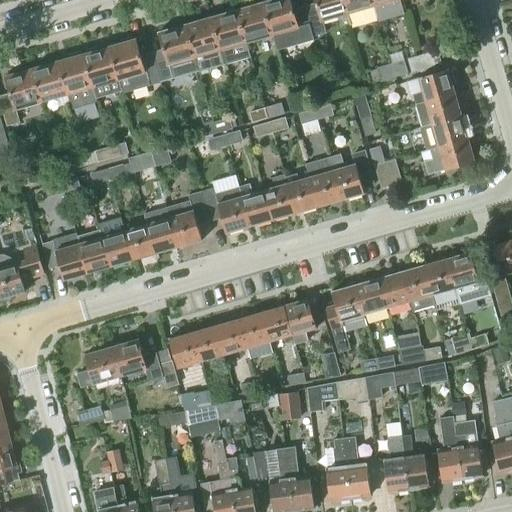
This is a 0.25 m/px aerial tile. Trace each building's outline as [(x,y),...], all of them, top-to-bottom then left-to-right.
[(263,3),(272,36),(277,51),(315,40),(314,37),(305,8),(294,12),(290,0),(272,0),(263,3)] [(305,8),(314,37),(326,34),(322,22),(348,15),(344,0),(316,0),(317,5),(305,8)] [(352,27),(378,19),(372,0),(344,0),(348,15),(352,27)] [(372,0),(378,22),(378,23),(405,15),(400,0),(372,0)] [(272,36),(263,3),(253,6),(252,4),(239,8),(240,10),(238,10),(247,44),(272,36)] [(251,58),(247,44),(238,10),(234,11),(233,9),(220,13),(221,15),(212,18),(225,66),(251,58)] [(225,66),(212,18),(201,21),(201,19),(188,23),(188,24),(186,25),(200,73),(225,66)] [(164,51),(152,55),(160,83),(160,84),(199,72),(186,25),(175,28),(175,26),(162,30),(162,32),(159,33),(164,51)] [(123,95),(160,84),(160,83),(152,55),(140,58),(136,41),(133,42),(132,39),(119,42),(120,46),(110,48),(122,93),(123,95)] [(99,52),(98,48),(85,52),(86,55),(84,56),(97,100),(122,93),(110,48),(99,52)] [(409,61),(412,73),(442,65),(438,52),(409,61)] [(72,111),(97,103),(97,100),(84,56),(81,57),(80,53),(67,57),(68,60),(58,63),(70,104),(72,111)] [(404,62),(391,66),(395,78),(407,74),(404,62)] [(60,107),(70,104),(58,63),(47,66),(46,63),(33,67),(34,70),(32,70),(41,103),(57,98),(60,107)] [(378,70),(380,76),(381,82),(395,78),(391,66),(378,70)] [(10,94),(0,97),(0,102),(7,127),(19,123),(15,110),(41,103),(32,70),(21,73),(20,70),(8,74),(8,77),(5,78),(10,94)] [(413,95),(416,105),(425,103),(456,94),(453,86),(456,85),(452,72),(449,73),(449,71),(418,79),(422,93),(413,95)] [(422,128),(432,126),(462,117),(456,94),(425,103),(416,105),(422,128)] [(372,118),(365,95),(355,98),(362,121),(372,118)] [(265,109),(268,118),(283,114),(281,105),(265,109)] [(314,111),(317,120),(333,116),(331,107),(314,111)] [(251,118),(253,123),(268,118),(265,109),(250,113),(251,118)] [(314,111),(300,116),(302,125),(317,120),(314,111)] [(422,128),(420,129),(426,151),(430,150),(438,148),(446,146),(469,139),(467,132),(470,131),(466,118),(463,119),(462,117),(432,126),(422,128)] [(376,134),(372,118),(362,121),(366,137),(376,134)] [(215,127),(217,134),(232,130),(229,120),(214,124),(215,127)] [(270,124),(272,134),(288,130),(285,120),(270,124)] [(201,139),(217,134),(215,127),(214,124),(198,129),(201,139)] [(272,134),(270,124),(255,129),(257,138),(272,134)] [(225,138),(227,147),(242,142),(240,133),(225,137),(225,138)] [(0,152),(8,150),(4,134),(0,135),(0,152)] [(212,151),(227,147),(225,137),(209,142),(212,151)] [(428,176),(476,162),(469,139),(446,146),(438,148),(430,150),(433,160),(424,163),(428,176)] [(126,141),(110,146),(113,156),(129,151),(126,141)] [(110,146),(84,153),(87,163),(113,156),(110,146)] [(172,163),(167,148),(151,153),(155,168),(172,163)] [(384,163),(379,149),(370,152),(374,166),(384,163)] [(364,195),(359,179),(372,175),(365,151),(351,155),(354,165),(345,168),(341,155),(328,158),(341,202),(364,195)] [(60,171),(87,163),(84,153),(57,161),(60,171)] [(155,168),(151,153),(129,160),(130,165),(132,174),(155,168)] [(309,179),(318,209),(341,202),(328,158),(305,165),(309,179)] [(384,163),(374,166),(381,190),(401,185),(394,160),(384,163)] [(132,174),(130,165),(107,171),(110,180),(132,174)] [(92,175),(94,185),(110,180),(107,171),(91,175),(92,175)] [(285,175),(284,175),(287,185),(295,215),(318,209),(309,179),(299,182),(297,174),(286,178),(285,175)] [(272,179),(274,188),(264,191),(273,222),(295,215),(287,185),(284,175),(272,179)] [(64,194),(79,190),(76,180),(61,184),(64,194)] [(49,199),(64,194),(61,184),(46,189),(49,199)] [(253,194),(250,184),(239,188),(250,228),(273,222),(264,191),(253,194)] [(216,194),(214,189),(201,193),(210,223),(222,219),(227,235),(250,228),(239,188),(216,194)] [(188,196),(190,202),(167,208),(179,249),(202,243),(197,226),(210,223),(201,193),(188,196)] [(145,218),(147,225),(156,256),(179,249),(167,208),(144,215),(145,218)] [(156,256),(147,225),(125,232),(134,263),(156,256)] [(76,234),(88,276),(111,269),(102,238),(100,231),(77,238),(76,234)] [(112,236),(102,239),(111,269),(134,263),(125,232),(112,236)] [(76,234),(53,241),(53,242),(43,245),(50,270),(60,268),(64,283),(88,276),(76,234)] [(494,246),(503,276),(505,275),(504,275),(511,272),(511,241),(496,246),(496,245),(494,246)] [(0,300),(24,293),(21,282),(44,275),(37,251),(24,255),(25,261),(15,264),(11,259),(4,256),(0,255),(0,300)] [(470,253),(447,260),(456,290),(460,305),(491,296),(482,264),(474,266),(470,253)] [(424,266),(433,297),(456,290),(447,260),(424,266)] [(433,304),(431,297),(433,297),(424,266),(401,273),(412,310),(433,304)] [(412,310),(401,273),(378,279),(387,310),(409,304),(411,310),(412,310)] [(364,316),(387,310),(378,279),(356,286),(364,316)] [(493,284),(501,315),(511,312),(511,305),(505,280),(493,284)] [(349,351),(343,330),(366,323),(364,316),(356,286),(333,292),(337,306),(326,309),(339,354),(349,351)] [(293,337),(295,345),(308,342),(306,333),(316,330),(307,300),(284,307),(292,337),(293,337)] [(261,314),(269,344),(292,337),(284,307),(261,314)] [(238,320),(247,351),(269,344),(261,314),(238,320)] [(215,327),(224,357),(247,351),(238,320),(215,327)] [(193,333),(203,364),(224,357),(215,327),(193,333)] [(170,340),(179,370),(203,364),(193,333),(170,340)] [(474,351),(471,339),(469,334),(452,339),(457,356),(474,351)] [(486,335),(471,339),(474,351),(489,346),(486,335)] [(159,367),(155,353),(142,357),(137,340),(111,348),(120,379),(146,371),(149,382),(163,378),(166,390),(178,387),(172,364),(159,367)] [(426,362),(423,351),(423,346),(399,351),(402,367),(426,362)] [(505,347),(493,351),(497,365),(510,360),(505,347)] [(85,356),(90,371),(77,375),(81,389),(94,385),(94,386),(120,379),(111,348),(85,356)] [(440,348),(423,351),(426,362),(442,359),(440,348)] [(321,356),(324,370),(326,380),(341,377),(334,354),(321,356)] [(393,357),(377,360),(379,371),(395,368),(393,357)] [(379,371),(377,360),(360,362),(362,374),(379,371)] [(418,369),(421,382),(425,382),(425,385),(448,382),(445,363),(419,369),(418,369)] [(395,387),(421,382),(418,369),(393,373),(395,387)] [(395,387),(393,373),(365,378),(368,401),(383,398),(381,389),(395,387)] [(288,376),(290,386),(305,384),(303,374),(288,376)] [(368,401),(365,378),(337,383),(339,400),(356,399),(356,403),(368,401)] [(273,379),(257,382),(259,392),(275,389),(273,379)] [(259,392),(257,382),(241,385),(243,395),(259,392)] [(339,400),(337,383),(307,389),(310,414),(312,414),(312,413),(320,412),(323,412),(322,402),(339,400)] [(226,388),(210,391),(212,401),(228,398),(226,388)] [(212,401),(210,391),(195,393),(196,403),(212,401)] [(279,395),(282,421),(301,419),(298,393),(279,395)] [(511,397),(502,400),(511,438),(511,397)] [(511,472),(511,438),(502,400),(492,403),(495,417),(494,418),(500,443),(493,445),(500,473),(509,471),(509,473),(511,472)] [(111,407),(115,422),(132,419),(127,402),(111,407)] [(452,405),(454,418),(467,417),(465,403),(452,405)] [(225,404),(216,406),(219,420),(228,418),(225,404)] [(185,412),(187,424),(188,426),(219,420),(216,406),(185,412)] [(105,421),(101,407),(76,414),(80,427),(105,421)] [(187,424),(185,412),(158,416),(160,429),(187,424)] [(454,421),(453,417),(440,419),(444,451),(438,452),(443,483),(452,482),(453,486),(464,484),(455,424),(454,422),(454,421)] [(0,446),(9,444),(3,421),(0,421),(0,446)] [(385,423),(390,461),(384,462),(389,493),(398,491),(399,496),(410,494),(402,437),(400,421),(385,423)] [(475,421),(455,424),(464,484),(474,483),(474,478),(483,477),(475,421)] [(425,455),(414,457),(411,436),(402,437),(410,494),(421,492),(420,488),(430,487),(425,455)] [(345,439),(351,503),(362,501),(362,497),(371,496),(367,464),(360,465),(356,438),(345,439)] [(341,504),(351,503),(345,439),(334,441),(335,449),(333,449),(336,469),(327,470),(331,501),(341,500),(341,504)] [(236,511),(230,480),(224,441),(216,442),(222,481),(201,484),(205,510),(215,508),(215,511),(236,511)] [(0,446),(0,484),(18,480),(15,467),(18,466),(15,453),(11,454),(9,444),(0,446)] [(295,448),(286,449),(294,511),(306,511),(306,509),(314,508),(310,477),(299,479),(295,448)] [(294,511),(286,449),(277,450),(281,481),(270,483),(273,511),(294,511)] [(253,454),(258,481),(270,479),(266,452),(253,454)] [(107,457),(108,462),(111,474),(119,472),(116,460),(113,461),(112,456),(107,457)] [(175,458),(165,460),(174,511),(196,511),(194,497),(197,497),(193,476),(179,479),(175,458)] [(254,458),(246,460),(250,480),(257,479),(254,458)] [(158,480),(160,480),(163,498),(152,500),(154,511),(174,511),(165,460),(155,461),(158,480)] [(111,474),(108,462),(101,464),(103,475),(111,474)] [(239,478),(230,480),(236,511),(256,511),(252,488),(241,489),(239,478)] [(122,487),(115,489),(119,511),(140,511),(138,501),(126,504),(122,487)] [(119,511),(115,489),(106,491),(109,507),(97,510),(97,511),(119,511)]
